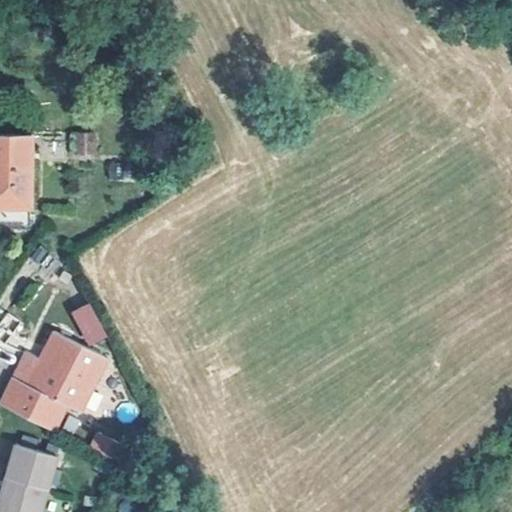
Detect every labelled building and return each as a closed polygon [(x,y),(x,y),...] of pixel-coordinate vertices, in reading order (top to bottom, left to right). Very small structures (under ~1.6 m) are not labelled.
[(0,200),(33,201),(33,130),(0,130),(0,200)] [(70,155),(97,155),(97,131),(70,131),(70,155)] [(89,346),(108,336),(89,302),(71,312),(89,346)] [(52,348),(43,365),(50,370),(45,380),(37,376),(24,369),(0,413),(0,421),(50,446),(63,421),(76,427),(102,375),(52,348)] [(43,365),(37,376),(45,380),(50,370),(43,365)] [(87,464),(114,477),(122,463),(94,449),(87,464)] [(12,511),(5,510),(5,511),(47,511),(57,472),(17,462),(9,496),(15,497),(12,511)] [(109,480),(93,472),(85,487),(101,495),(109,480)] [(9,496),(5,510),(12,511),(15,497),(9,496)]
